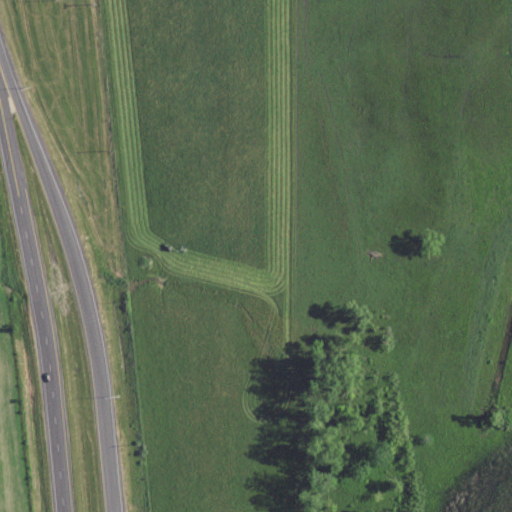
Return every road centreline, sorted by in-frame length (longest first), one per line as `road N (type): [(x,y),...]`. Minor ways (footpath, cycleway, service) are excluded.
road 1 (primary): [(106,441),(72,256),(0,53)]
road 2 (primary): [(41,305),(64,511)]
road 3 (primary): [(0,111),(41,305)]
